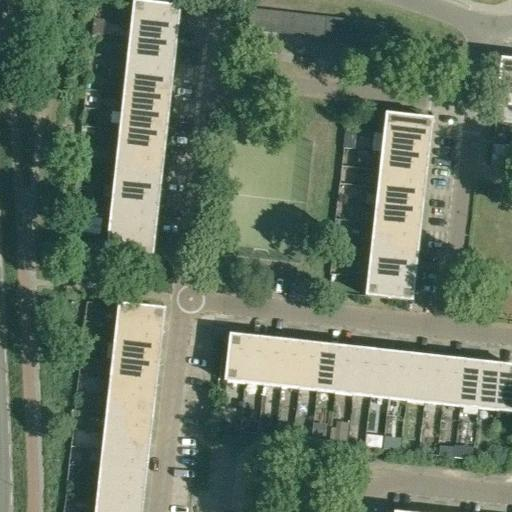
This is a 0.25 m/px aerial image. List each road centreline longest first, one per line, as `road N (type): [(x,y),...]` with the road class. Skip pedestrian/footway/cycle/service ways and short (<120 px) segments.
road 1 (residential): [(450,332),(183,301)]
road 2 (residential): [(475,107),(208,78)]
road 3 (residential): [(450,332),(475,107)]
road 4 (residential): [(183,301),(208,78)]
road 5 (residential): [(160,511),(183,301)]
road 6 (residential): [(511,493),(385,478),(367,485),(361,511)]
